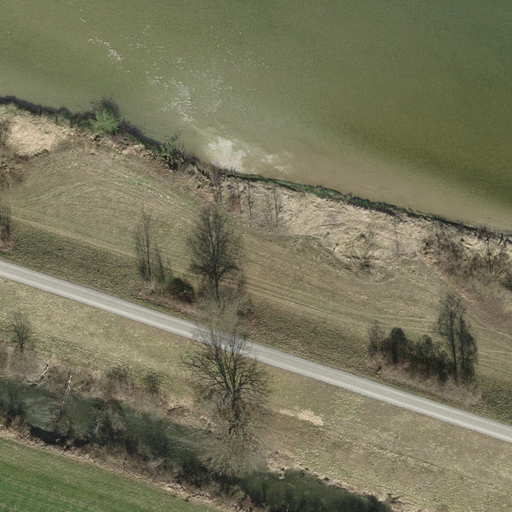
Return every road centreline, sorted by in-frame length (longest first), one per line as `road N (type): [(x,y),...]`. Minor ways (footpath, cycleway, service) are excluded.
road 1 (track): [(0,205),(511,372)]
road 2 (track): [(0,270),(511,436)]
